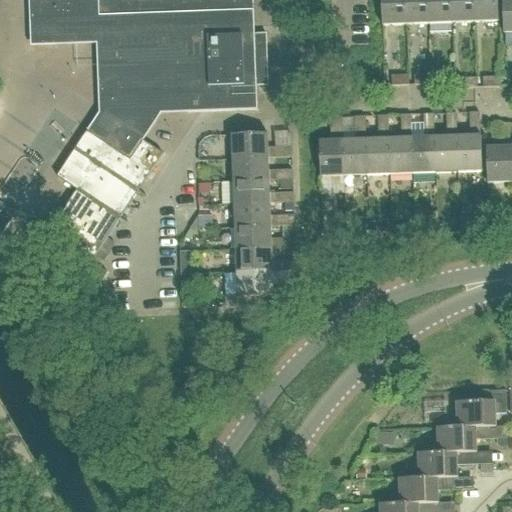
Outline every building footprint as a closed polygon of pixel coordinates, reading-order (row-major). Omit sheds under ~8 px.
[(35,40),(56,39),(55,15),(66,15),(65,4),(62,5),(61,0),(30,0),(31,25),(34,25),(35,40)] [(55,15),(56,39),(99,37),(97,0),(61,0),(62,5),(65,4),(66,15),(55,15)] [(252,37),(251,0),(135,4),(136,9),(113,10),(115,66),(110,66),(111,114),(188,112),(188,115),(258,112),(257,88),(269,88),(267,37),(252,37)] [(382,0),(384,29),(407,28),(406,0),(382,0)] [(406,0),(407,28),(430,27),(429,0),(406,0)] [(429,0),(430,27),(453,26),(451,0),(429,0)] [(451,0),(453,26),(476,25),(474,0),(451,0)] [(474,0),(476,25),(499,25),(498,0),(474,0)] [(505,36),(511,36),(511,0),(509,0),(503,0),(505,36)] [(468,80),(469,65),(455,65),(455,80),(468,80)] [(439,86),(445,86),(455,85),(455,75),(438,76),(439,86)] [(416,87),(433,86),(433,76),(416,77),(416,87)] [(393,88),(396,88),(410,87),(410,77),(393,78),(393,88)] [(484,89),(501,89),(501,79),(484,80),(484,89)] [(461,90),(475,90),(478,90),(478,80),(461,81),(461,90)] [(470,115),(471,138),(457,139),(459,175),(483,174),(481,138),(480,115),(470,115)] [(459,175),(457,139),(457,116),(447,116),(447,139),(435,140),(436,176),(459,175)] [(436,176),(435,140),(435,134),(434,117),(424,117),(425,140),(412,140),(413,177),(436,176)] [(390,178),(389,141),(388,118),(379,119),(379,142),(366,142),(368,179),(390,178)] [(413,177),(412,140),(412,135),(412,118),(401,118),(402,141),(389,141),(390,178),(413,177)] [(368,179),(366,142),(366,119),(356,119),(356,142),(344,143),(345,179),(368,179)] [(344,143),(343,120),(333,120),(334,143),(320,144),(321,180),(345,179),(344,143)] [(487,150),(489,187),(511,186),(510,150),(509,126),(499,127),(500,150),(487,150)] [(76,152),(85,158),(139,193),(153,173),(164,156),(146,145),(142,142),(131,140),(130,130),(103,131),(98,138),(89,132),(76,152)] [(269,136),(233,138),(234,161),(270,160),(269,136)] [(277,160),(293,159),(293,149),(276,149),(277,160)] [(89,199),(122,220),(139,193),(85,158),(76,152),(58,179),(67,185),(79,193),(89,200),(89,199)] [(270,160),(234,161),(235,184),(271,183),(270,160)] [(278,183),(294,182),(294,172),(277,172),(278,183)] [(225,198),(224,176),(214,176),(215,198),(225,198)] [(294,194),(272,195),(271,183),(235,184),(236,207),(272,206),(295,205),(294,194)] [(72,201),(68,207),(65,211),(109,240),(121,221),(122,220),(89,199),(89,200),(79,193),(74,202),(72,201)] [(0,238),(13,219),(15,215),(16,215),(1,204),(0,204),(0,238)] [(272,206),(236,207),(237,230),(273,229),(272,206)] [(95,261),(109,240),(65,211),(63,214),(55,226),(51,232),(95,261)] [(279,228),(296,228),(295,218),(279,218),(279,228)] [(273,229),(237,230),(237,253),(274,251),(273,229)] [(343,230),(322,231),(322,244),(343,243),(343,230)] [(280,251),(297,250),(296,240),(280,241),(280,251)] [(274,251),(237,253),(238,276),(275,274),(274,251)] [(281,273),(297,273),(297,263),(281,263),(281,273)] [(102,286),(108,276),(92,265),(91,264),(84,274),(100,285),(102,286)] [(275,274),(238,276),(239,299),(276,297),(298,296),(298,286),(275,287),(275,274)] [(477,429),(478,442),(492,441),(492,429),(497,429),(497,415),(508,415),(507,392),(492,393),(492,403),(458,405),(459,429),(459,430),(477,429)] [(478,455),(478,442),(477,429),(459,430),(459,429),(439,430),(440,455),(440,456),(458,455),(458,468),(473,467),(473,455),(478,455)] [(459,480),(458,468),(458,455),(440,456),(440,455),(420,456),(421,481),(420,482),(439,481),(440,493),(454,493),(453,480),(459,480)] [(440,505),(440,493),(439,481),(420,482),(421,481),(401,482),(401,505),(401,506),(418,506),(418,511),(434,511),(434,505),(440,505)]
